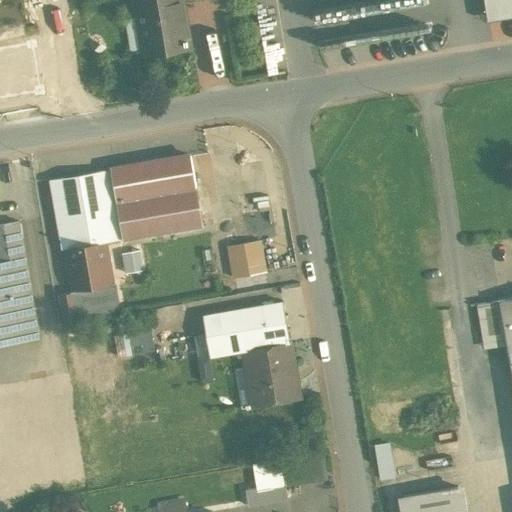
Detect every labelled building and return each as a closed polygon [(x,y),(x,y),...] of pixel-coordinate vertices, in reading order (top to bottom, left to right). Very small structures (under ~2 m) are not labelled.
[(135,0),(144,54),(190,46),(183,3),(182,0),(135,0)] [(511,0),(485,0),(488,17),(507,13),(507,14),(511,12),(511,0)] [(191,154),(110,169),(109,168),(50,178),(62,248),(66,247),(106,241),(203,224),(191,154)] [(17,220),(0,223),(0,345),(38,338),(17,220)] [(260,240),(228,245),(234,276),(266,271),(260,240)] [(106,241),(66,247),(73,289),(92,285),(95,304),(116,300),(106,241)] [(92,285),(73,289),(74,291),(59,294),(63,323),(108,315),(108,314),(116,301),(116,300),(95,304),(92,285)] [(511,297),(496,300),(511,391),(511,297)] [(283,301),(203,315),(210,356),(244,350),(289,342),(290,342),(283,301)] [(289,342),(244,350),(247,370),(250,386),(253,405),(299,397),(293,357),(292,358),(289,342)] [(247,370),(234,372),(237,388),(246,387),(250,386),(247,370)] [(376,441),(380,477),(396,475),(392,439),(376,441)] [(240,489),(242,504),(288,497),(286,482),(324,476),(321,454),(245,465),(248,487),(240,489)] [(461,511),(458,488),(405,497),(407,511),(461,511)] [(185,511),(184,501),(162,505),(163,511),(185,511)]
